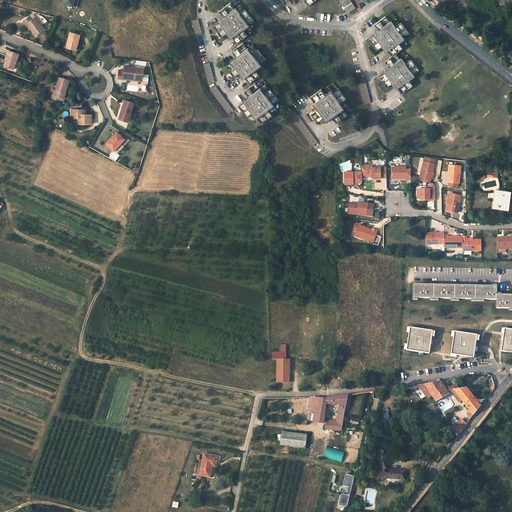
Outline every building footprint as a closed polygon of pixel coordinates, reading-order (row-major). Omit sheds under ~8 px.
[(339,0),(348,13),(356,8),(352,3),(350,4),(347,0),(339,0)] [(231,3),(219,11),(224,17),(221,20),(218,21),(219,22),(213,26),(221,37),(227,33),(231,39),(232,38),(236,44),(247,35),(246,33),(251,29),(247,23),(252,19),(245,10),(244,10),(240,5),(235,9),(231,3)] [(30,16),(23,21),(25,24),(27,23),(31,29),(30,29),(35,36),(44,29),(35,17),(32,19),(30,16)] [(386,17),(375,25),(379,30),(373,35),(374,35),(371,38),(368,40),(376,51),(382,46),(386,52),(387,52),(392,57),(385,62),(389,67),(383,72),(384,72),(381,75),(378,77),(387,88),(392,84),(397,89),(397,88),(402,94),(413,86),(409,80),(414,76),(412,74),(418,70),(411,60),(405,64),(401,59),(400,59),(396,54),(402,49),(398,43),(404,39),(402,37),(408,32),(401,23),(395,27),(391,22),(390,22),(386,17)] [(198,19),(191,21),(196,37),(202,36),(198,19)] [(70,32),(66,47),(76,50),(80,35),(70,32)] [(243,43),(232,52),(236,57),(233,59),(230,61),(231,62),(226,66),(234,78),(239,73),(244,79),(245,78),(249,84),(260,75),(258,73),(263,69),(259,64),(265,59),(258,50),(257,50),(253,45),(247,49),(243,43)] [(9,51),(4,65),(13,69),(19,54),(9,51)] [(209,63),(203,64),(208,84),(214,82),(209,63)] [(119,70),(118,78),(123,79),(123,78),(127,78),(127,79),(132,80),(132,79),(142,80),(141,84),(146,85),(147,75),(143,74),(144,68),(134,67),(124,66),(124,71),(119,70)] [(59,77),(54,95),(64,98),(69,80),(59,77)] [(364,77),(357,78),(364,105),(371,103),(364,77)] [(256,83),(244,92),(248,97),(245,100),(243,101),(244,103),(239,107),(246,117),(252,113),(256,119),(257,118),(261,124),(272,116),(270,113),(276,109),(272,104),(278,99),(270,90),(265,85),(260,89),(256,83)] [(215,86),(210,90),(228,114),(233,110),(215,86)] [(345,99),(337,88),(331,92),(328,87),(322,92),(321,90),(310,98),(314,103),(313,104),(317,110),(312,114),(320,125),(325,121),(326,122),(329,120),(332,118),(336,123),(347,115),(343,109),(348,105),(344,100),(345,99)] [(123,109),(120,119),(128,122),(134,103),(125,100),(122,109),(123,109)] [(71,109),(71,118),(78,118),(78,124),(92,124),(92,114),(86,114),(86,109),(71,109)] [(294,110),(288,114),(312,146),(317,142),(294,110)] [(117,132),(106,144),(114,151),(118,147),(117,146),(124,139),(117,132)] [(418,180),(429,183),(434,163),(423,161),(418,180)] [(460,166),(449,164),(447,182),(458,183),(460,166)] [(386,177),(386,167),(372,167),(372,166),(362,166),(362,172),(362,176),(372,175),(372,178),(386,177)] [(410,180),(410,169),(405,169),(405,167),(391,167),(391,179),(405,179),(405,180),(410,180)] [(362,176),(362,172),(344,172),(344,184),(353,184),(353,182),(362,182),(362,176)] [(479,180),(485,177),(483,174),(475,179),(478,182),(480,181),(479,180)] [(429,200),(434,200),(434,191),(429,192),(429,188),(419,188),(419,189),(419,198),(419,199),(429,199),(429,200)] [(494,190),(492,208),(506,210),(509,191),(494,190)] [(456,213),(461,195),(450,193),(449,193),(448,193),(447,197),(448,197),(447,203),(446,210),(452,212),(456,213)] [(372,217),(373,204),(363,203),(363,205),(358,204),(349,203),(347,213),(372,217)] [(371,230),(358,225),(357,227),(355,231),(354,236),(372,242),(376,232),(376,230),(372,228),(371,230)] [(444,235),(444,233),(425,233),(425,244),(444,244),(444,235)] [(462,246),(462,237),(448,237),(448,235),(444,235),(444,244),(444,248),(458,248),(458,246),(462,246)] [(481,251),(481,240),(466,240),(466,236),(462,236),(462,237),(462,246),(462,248),(462,251),(481,251)] [(511,236),(510,236),(510,237),(497,238),(497,249),(498,249),(505,249),(511,248),(511,236)] [(413,285),(412,298),(417,298),(429,298),(434,298),(438,298),(450,299),(458,299),(470,299),(483,299),(496,300),(496,295),(496,293),(496,286),(492,286),(486,286),(465,286),(446,285),(425,285),(413,285)] [(496,300),(496,308),(508,308),(511,308),(511,295),(508,295),(501,295),(496,295),(496,300)] [(429,353),(431,330),(406,327),(403,350),(429,353)] [(511,329),(502,328),(499,351),(511,352),(511,329)] [(472,357),(475,334),(451,331),(448,354),(472,357)] [(290,382),(290,359),(286,359),(286,352),(272,352),(272,360),(276,360),(277,382),(290,382)] [(445,389),(440,382),(418,385),(426,396),(427,395),(432,404),(449,393),(445,389)] [(452,392),(454,390),(459,389),(456,384),(453,385),(445,389),(449,393),(452,392)] [(466,387),(459,389),(454,390),(462,400),(470,411),(473,415),(480,406),(466,387)] [(460,402),(462,400),(454,390),(452,392),(460,402)] [(326,403),(339,404),(336,421),(326,420),(325,423),(325,429),(341,430),(347,395),(326,398),(326,399),(319,399),(313,397),(310,397),(308,408),(315,409),(314,410),(315,411),(317,411),(315,422),(324,423),(325,412),(326,403)] [(461,419),(453,426),(459,434),(466,424),(461,419)] [(282,432),(280,444),(305,447),(307,435),(282,432)] [(322,456),(340,462),(343,452),(325,446),(322,456)] [(386,449),(378,448),(376,460),(379,468),(374,470),(378,481),(388,477),(404,479),(406,471),(387,468),(384,460),(386,449)] [(204,454),(200,475),(210,477),(212,466),(215,466),(217,456),(204,454)] [(355,476),(345,474),(342,486),(349,487),(347,495),(341,493),(339,504),(340,506),(345,507),(348,506),(355,476)]
